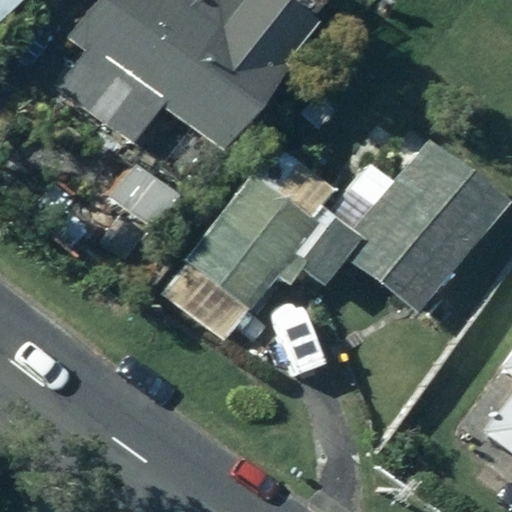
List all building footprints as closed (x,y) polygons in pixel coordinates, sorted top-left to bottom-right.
[(0,0),(0,25),(17,10),(7,0),(0,0)] [(93,0),(59,46),(77,59),(51,95),(127,151),(155,113),(217,159),(283,70),(189,0),(93,0)] [(273,207),(295,180),(267,158),(179,267),(243,319),(272,284),(284,294),(298,277),(320,294),(342,267),(411,323),(497,216),(420,154),(387,196),(363,177),(335,211),(356,229),(343,245),(316,223),(307,235),(273,207)] [(118,168),(94,205),(113,217),(99,239),(130,259),(168,201),(118,168)] [(477,442),(511,466),(511,353),(492,382),(510,395),(477,442)]
